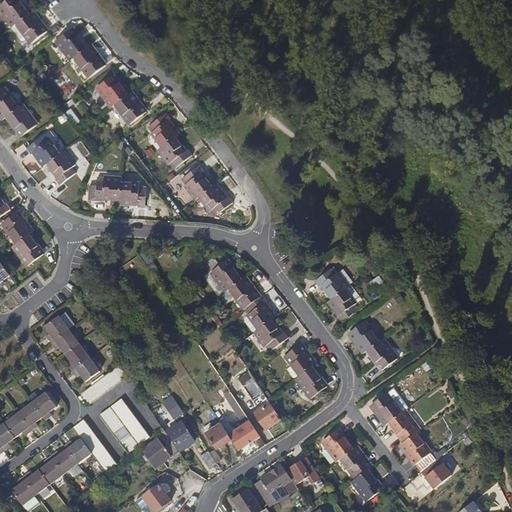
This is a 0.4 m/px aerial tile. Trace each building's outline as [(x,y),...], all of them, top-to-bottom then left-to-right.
[(14,28),(27,18),(14,0),(8,0),(0,6),(0,15),(11,30),(14,28)] [(27,18),(14,28),(29,48),(45,36),(30,15),(27,18)] [(70,62),(74,59),(87,50),(72,30),(56,43),(70,62)] [(90,47),(87,50),(74,59),(89,80),(105,68),(90,47)] [(110,109),(114,106),(127,97),(112,77),(96,89),(110,109)] [(6,117),(18,108),(3,89),(0,90),(0,117),(2,120),(6,117)] [(127,97),(114,106),(129,127),(145,115),(130,95),(127,97)] [(21,106),(18,108),(6,117),(21,137),(36,126),(21,106)] [(150,134),(160,149),(173,139),(176,136),(166,123),(169,121),(164,115),(148,127),(152,132),(150,134)] [(44,165),(46,163),(59,154),(49,140),(53,137),(49,131),(26,147),(31,153),(34,151),(44,165)] [(183,153),(173,139),(160,149),(156,152),(167,166),(169,164),(173,169),(190,157),(186,151),(183,153)] [(59,154),(46,163),(56,177),(55,179),(59,185),(74,174),(71,168),(73,166),(62,152),(59,154)] [(196,197),(209,188),(199,174),(202,173),(197,166),(180,178),(184,184),(182,186),(192,200),(196,197)] [(118,201),(119,185),(119,181),(118,181),(102,180),(101,183),(95,183),(94,187),(86,187),(85,202),(101,203),(101,200),(118,201)] [(137,187),(119,185),(118,201),(118,206),(135,207),(135,210),(143,210),(144,190),(137,190),(137,187)] [(209,188),(196,197),(207,212),(209,210),(213,215),(229,203),(225,198),(223,199),(213,185),(209,188)] [(3,205),(0,201),(0,217),(10,210),(5,203),(3,205)] [(17,242),(28,233),(32,230),(17,210),(2,221),(17,242)] [(43,253),(28,233),(17,242),(13,245),(28,264),(43,253)] [(225,293),(229,291),(241,281),(226,262),(211,273),(225,293)] [(2,263),(0,263),(0,288),(2,291),(5,289),(2,285),(5,283),(13,277),(2,263)] [(335,299),(348,289),(351,286),(340,272),(338,274),(334,269),(318,281),(322,287),(324,285),(335,299)] [(244,279),(241,281),(229,291),(244,311),(247,308),(260,299),(244,279)] [(348,289),(335,299),(331,302),(341,315),(339,317),(343,323),(360,311),(356,305),(358,303),(348,289)] [(248,316),(260,331),(273,322),(276,319),(265,304),(267,302),(263,296),(260,299),(247,308),(251,314),(248,316)] [(48,340),(51,343),(69,330),(59,316),(44,327),(49,335),(52,338),(48,340)] [(273,322),(260,331),(257,334),(267,348),(269,346),(274,351),(289,340),(285,334),(283,335),(273,322)] [(365,354),(369,351),(381,342),(366,322),(351,334),(365,354)] [(69,330),(51,343),(53,347),(57,344),(59,347),(64,355),(79,344),(69,330)] [(381,342),(369,351),(384,371),(399,359),(384,340),(381,342)] [(89,358),(79,344),(64,355),(70,363),(72,366),(68,368),(70,371),(89,358)] [(302,377),(313,368),(317,365),(302,345),(286,357),(302,377)] [(89,358),(70,371),(72,374),(76,372),(79,375),(84,383),(99,372),(89,358)] [(114,369),(122,381),(129,376),(121,364),(114,369)] [(328,387),(313,368),(302,377),(298,380),(313,399),(328,387)] [(122,381),(114,369),(108,373),(117,385),(122,381)] [(108,373),(102,377),(111,389),(117,385),(108,373)] [(102,377),(96,382),(105,393),(111,389),(102,377)] [(265,394),(255,380),(244,388),(253,402),(265,394)] [(96,382),(90,386),(99,397),(105,393),(96,382)] [(99,397),(90,386),(84,390),(93,402),(99,397)] [(34,401),(46,416),(48,419),(51,417),(49,413),(52,411),(59,405),(48,391),(34,401)] [(261,436),(231,391),(225,395),(248,429),(236,437),(243,448),(261,436)] [(178,403),(173,395),(164,402),(169,409),(178,403)] [(387,428),(389,426),(401,417),(387,397),(372,408),(387,428)] [(119,413),(130,404),(125,398),(114,406),(119,413)] [(38,421),(46,416),(34,401),(20,412),(34,430),(37,427),(35,424),(38,421)] [(184,411),(178,403),(169,409),(174,417),(184,411)] [(281,419),(271,403),(255,414),(266,429),(281,419)] [(134,410),(130,404),(119,413),(123,419),(134,410)] [(119,413),(114,406),(103,415),(108,421),(119,413)] [(128,425),(139,416),(134,410),(123,419),(128,425)] [(20,412),(6,423),(18,437),(25,432),(28,429),(31,432),(34,430),(20,412)] [(123,419),(119,413),(108,421),(112,427),(123,419)] [(405,414),(401,417),(389,426),(403,445),(415,436),(419,433),(405,414)] [(144,423),(139,416),(128,425),(133,431),(144,423)] [(128,425),(123,419),(112,427),(117,434),(128,425)] [(76,428),(81,435),(92,426),(87,420),(76,428)] [(185,438),(191,435),(181,421),(168,430),(181,448),(188,443),(185,438)] [(0,427),(0,443),(6,451),(9,449),(7,445),(10,443),(18,437),(6,423),(0,427)] [(137,437),(148,429),(144,423),(133,431),(137,437)] [(232,439),(221,423),(207,433),(217,449),(232,439)] [(133,431),(128,425),(117,434),(122,440),(133,431)] [(97,432),(92,426),(81,435),(84,438),(86,441),(97,432)] [(153,435),(148,429),(137,437),(142,444),(153,435)] [(137,437),(133,431),(122,440),(126,446),(137,437)] [(101,439),(97,432),(86,441),(91,447),(101,439)] [(339,463),(342,460),(354,451),(340,432),(324,444),(339,463)] [(194,439),(191,435),(185,438),(188,443),(194,439)] [(415,436),(403,445),(401,447),(415,466),(430,455),(415,436)] [(142,444),(137,437),(126,446),(130,452),(142,444)] [(91,447),(86,441),(84,438),(77,443),(74,446),(71,443),(68,445),(70,449),(81,463),(95,453),(91,447)] [(179,451),(170,438),(166,441),(169,445),(165,448),(159,439),(144,450),(146,453),(144,455),(148,461),(150,459),(157,467),(179,451)] [(95,453),(106,444),(101,439),(91,447),(95,453)] [(111,451),(106,444),(95,453),(100,459),(111,451)] [(81,463),(70,449),(62,454),(59,457),(57,454),(54,456),(67,474),(81,463)] [(218,462),(209,449),(202,454),(210,467),(218,462)] [(354,451),(342,460),(357,480),(369,471),(372,468),(358,449),(354,451)] [(116,457),(111,451),(100,459),(105,466),(116,457)] [(42,470),(53,484),(67,474),(54,456),(50,459),(53,462),(49,464),(42,470)] [(116,457),(105,466),(110,472),(121,464),(116,457)] [(308,458),(286,471),(297,486),(310,477),(315,484),(323,479),(321,476),(308,458)] [(299,488),(297,486),(286,471),(283,467),(253,486),(267,508),(299,488)] [(26,477),(39,495),(53,484),(42,470),(34,475),(31,478),(29,475),(26,477)] [(383,490),(369,471),(357,480),(353,482),(367,502),(383,490)] [(39,495),(26,477),(22,480),(24,483),(21,485),(14,490),(25,505),(39,495)] [(159,485),(140,500),(146,507),(150,504),(156,511),(171,499),(166,492),(170,490),(171,486),(168,483),(164,483),(161,486),(159,485)] [(233,497),(242,511),(260,511),(263,510),(248,488),(233,497)] [(482,511),(473,500),(458,511),(482,511)]
